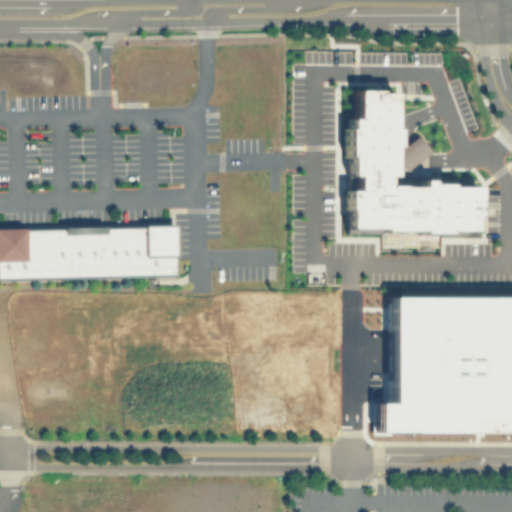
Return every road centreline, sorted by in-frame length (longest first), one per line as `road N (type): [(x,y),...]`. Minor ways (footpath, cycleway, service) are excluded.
road 1 (tertiary): [(511,448),(29,446),(7,455)]
road 2 (tertiary): [(7,455),(29,464),(511,466)]
road 3 (tertiary): [(210,20),(462,19),(486,7)]
road 4 (tertiary): [(0,20),(210,20)]
road 5 (tertiary): [(77,21),(183,11),(187,0)]
